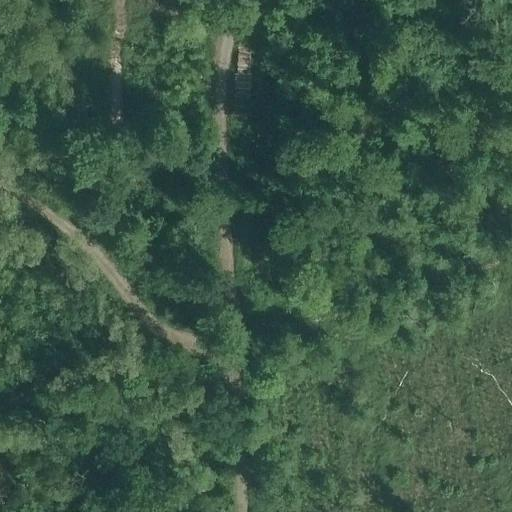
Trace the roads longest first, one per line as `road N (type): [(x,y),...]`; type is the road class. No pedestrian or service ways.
road 1 (track): [(244,511),(221,28)]
road 2 (track): [(0,393),(230,324)]
road 3 (track): [(156,340),(0,186)]
